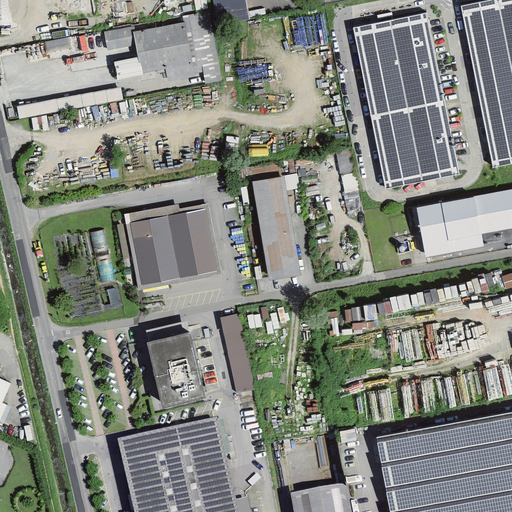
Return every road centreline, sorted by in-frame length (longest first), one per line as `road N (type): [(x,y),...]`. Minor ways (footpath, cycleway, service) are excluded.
road 1 (unclassified): [(43,336),(511,254)]
road 2 (tertiary): [(0,148),(43,336)]
road 3 (tertiary): [(43,336),(85,511)]
